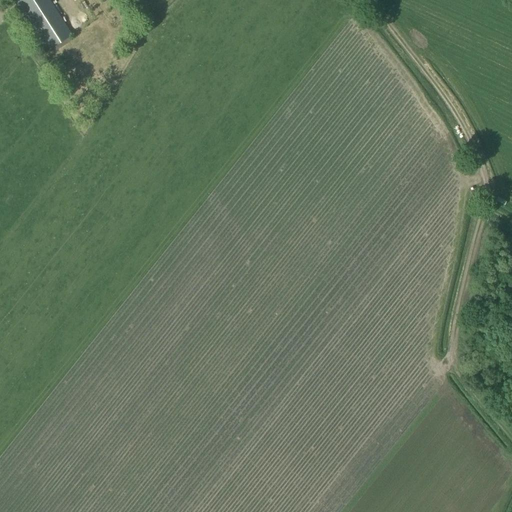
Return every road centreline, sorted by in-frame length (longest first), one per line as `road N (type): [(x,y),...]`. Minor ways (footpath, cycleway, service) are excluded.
road 1 (track): [(485,207),(450,364),(511,438)]
road 2 (track): [(485,207),(478,160),(368,0)]
